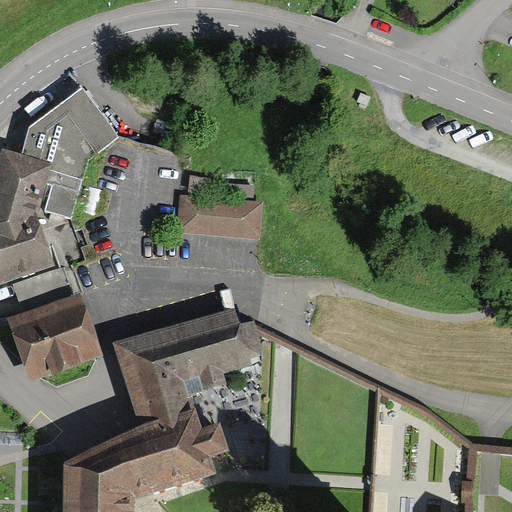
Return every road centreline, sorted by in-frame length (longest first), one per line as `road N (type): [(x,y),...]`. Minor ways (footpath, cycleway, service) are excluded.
road 1 (unclassified): [(247,305),(149,306),(113,334),(107,367),(57,406),(34,406),(0,373)]
road 2 (unclassified): [(208,22),(307,42),(433,90)]
road 3 (unclassified): [(0,104),(39,71),(114,35),(208,22)]
